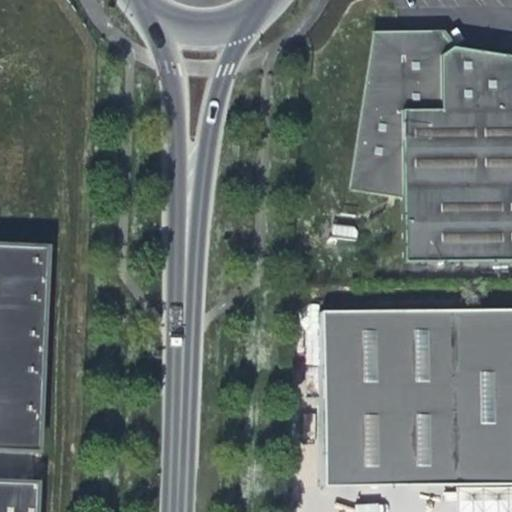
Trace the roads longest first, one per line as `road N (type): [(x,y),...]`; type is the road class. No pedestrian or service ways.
road 1 (primary): [(178,374),(208,105),(251,12)]
road 2 (primary): [(152,11),(171,108),(170,324),(178,374)]
road 3 (primary): [(173,511),(178,374)]
